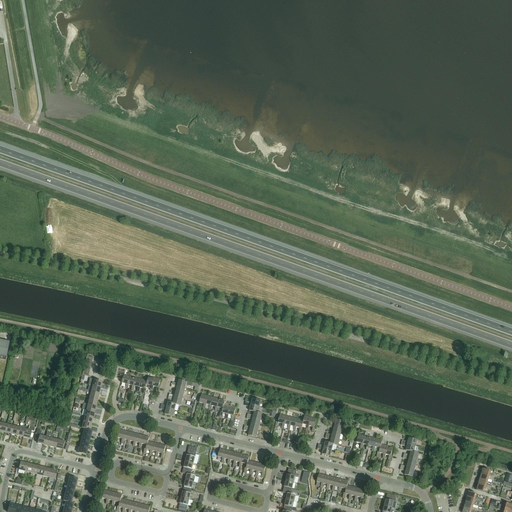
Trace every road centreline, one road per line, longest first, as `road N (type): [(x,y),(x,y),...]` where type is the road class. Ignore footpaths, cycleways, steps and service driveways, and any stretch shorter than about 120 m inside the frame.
road 1 (motorway): [(511,332),(0,149)]
road 2 (motorway): [(0,163),(511,345)]
road 3 (unclassified): [(511,380),(249,308),(0,253)]
road 4 (residential): [(511,307),(31,128)]
road 5 (unclassified): [(0,511),(16,452),(95,470)]
road 6 (unclassified): [(95,470),(114,421),(130,416),(179,428)]
